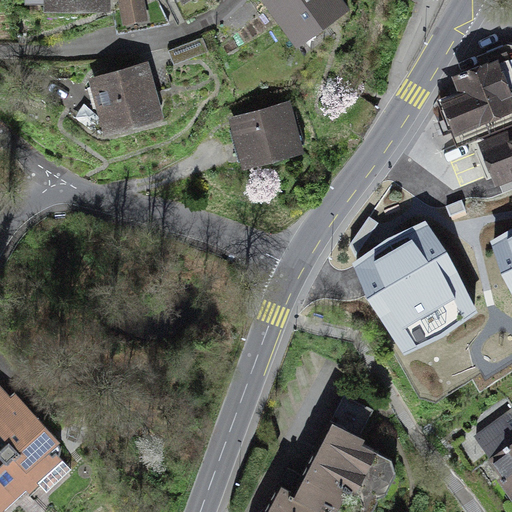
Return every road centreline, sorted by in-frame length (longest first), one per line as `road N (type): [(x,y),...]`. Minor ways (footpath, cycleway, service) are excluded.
road 1 (secondary): [(462,14),(293,265)]
road 2 (secondary): [(293,265),(200,511)]
road 3 (residential): [(57,179),(293,265)]
